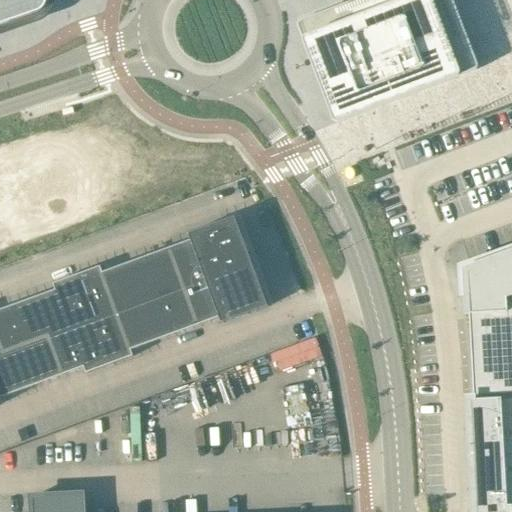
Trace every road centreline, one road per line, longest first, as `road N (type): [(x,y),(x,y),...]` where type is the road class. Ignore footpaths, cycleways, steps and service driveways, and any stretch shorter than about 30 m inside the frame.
road 1 (secondary): [(400,511),(390,369),(362,263),(335,204)]
road 2 (secondary): [(0,110),(159,62)]
road 3 (secondary): [(335,204),(310,142),(257,65)]
road 4 (secondary): [(233,84),(335,204)]
road 5 (secondary): [(149,35),(0,84)]
